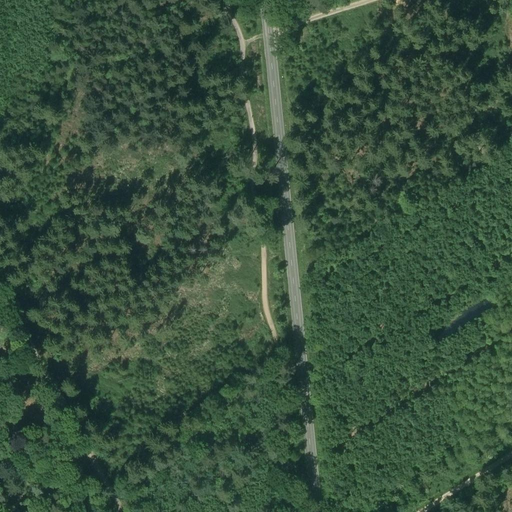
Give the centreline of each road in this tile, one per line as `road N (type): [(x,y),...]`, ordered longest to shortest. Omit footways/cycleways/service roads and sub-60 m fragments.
road 1 (track): [(226,0),(241,44),(264,307),(286,409),(285,511)]
road 2 (unclassified): [(318,511),(267,0)]
road 3 (track): [(119,511),(0,290)]
road 4 (track): [(368,0),(241,44)]
